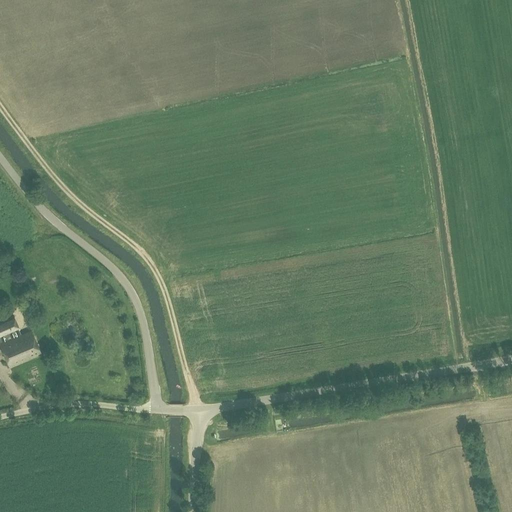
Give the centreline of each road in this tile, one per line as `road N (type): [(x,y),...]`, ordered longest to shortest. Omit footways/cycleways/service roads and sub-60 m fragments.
road 1 (track): [(0,106),(61,186),(156,273),(193,412)]
road 2 (unclassified): [(198,411),(511,360)]
road 3 (unclassified): [(157,410),(132,296),(0,158)]
road 4 (unclassified): [(157,410),(67,405),(0,418)]
